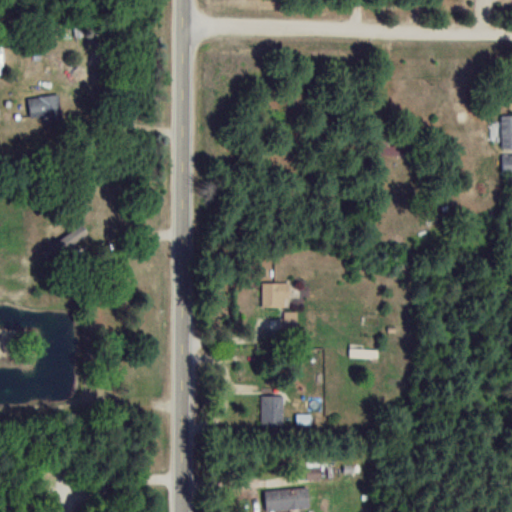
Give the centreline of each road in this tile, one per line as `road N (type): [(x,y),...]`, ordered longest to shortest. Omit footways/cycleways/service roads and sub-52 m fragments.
road 1 (tertiary): [(181,511),(183,0)]
road 2 (residential): [(511,32),(183,25)]
